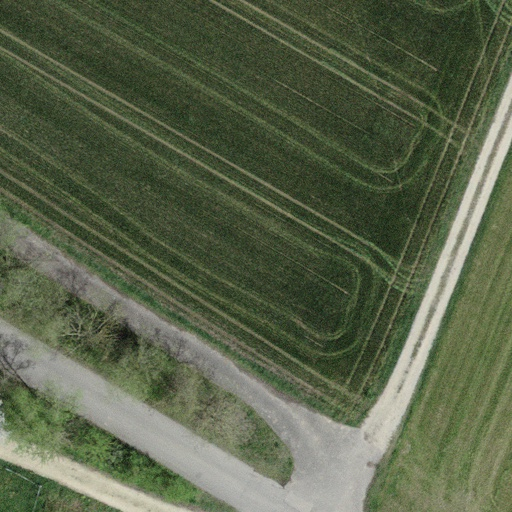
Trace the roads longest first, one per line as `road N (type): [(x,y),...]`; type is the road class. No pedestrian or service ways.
road 1 (track): [(511,103),(387,416),(330,511)]
road 2 (track): [(0,227),(270,407),(302,441),(317,511)]
road 3 (unclassified): [(0,343),(284,511)]
road 4 (track): [(156,511),(0,444)]
